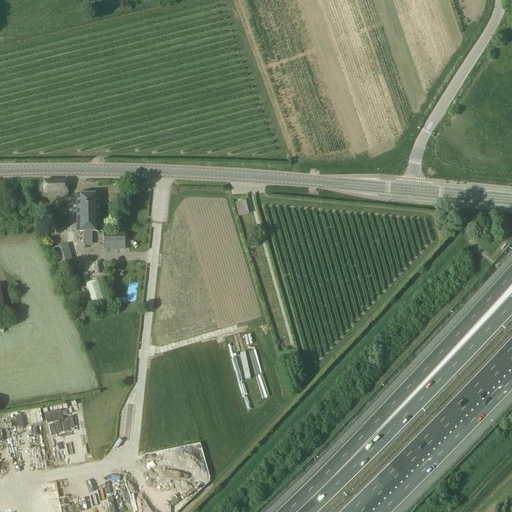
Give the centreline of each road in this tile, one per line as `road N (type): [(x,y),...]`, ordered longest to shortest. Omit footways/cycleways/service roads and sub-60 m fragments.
road 1 (secondary): [(0,171),(242,175),(409,193)]
road 2 (motorway): [(511,273),(326,484)]
road 3 (motorway): [(511,303),(326,484)]
road 4 (motorway): [(359,511),(511,356)]
road 5 (unclassified): [(411,181),(422,139),(503,0)]
